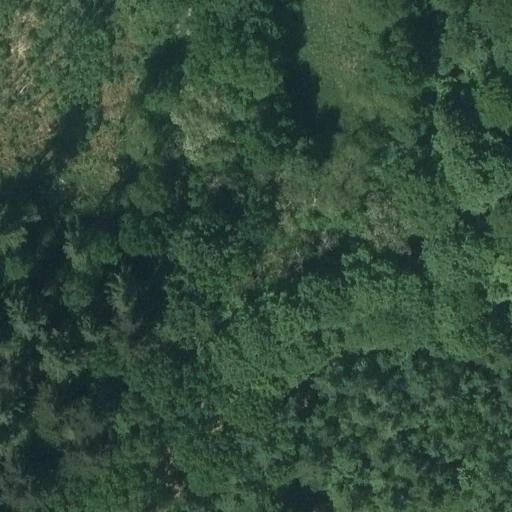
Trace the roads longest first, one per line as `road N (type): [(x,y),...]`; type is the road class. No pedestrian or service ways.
road 1 (track): [(53,511),(168,436),(257,344),(296,317),(356,292),(430,281),(511,239)]
road 2 (track): [(156,511),(186,0)]
